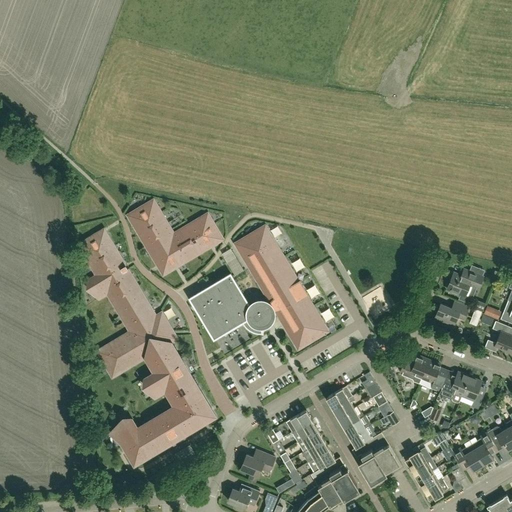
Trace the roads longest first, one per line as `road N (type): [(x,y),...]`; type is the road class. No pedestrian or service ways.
road 1 (residential): [(240,425),(204,368),(184,307),(139,266),(120,212)]
road 2 (unclassified): [(40,511),(162,500),(202,511)]
road 3 (residential): [(240,425),(364,350)]
